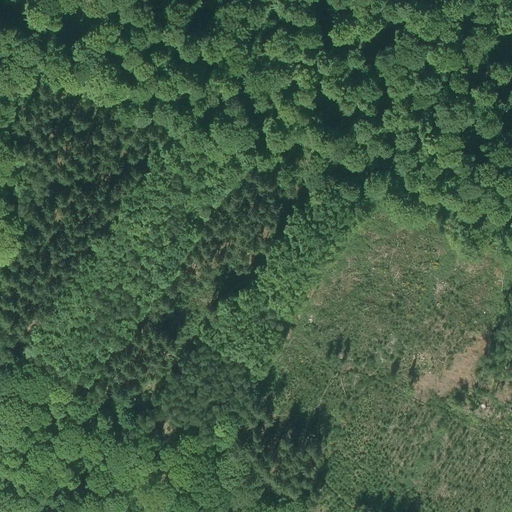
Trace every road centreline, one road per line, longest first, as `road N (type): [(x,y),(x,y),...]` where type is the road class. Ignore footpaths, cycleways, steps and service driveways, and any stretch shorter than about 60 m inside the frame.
road 1 (track): [(270,0),(391,73),(511,78)]
road 2 (track): [(172,511),(268,438),(307,424)]
